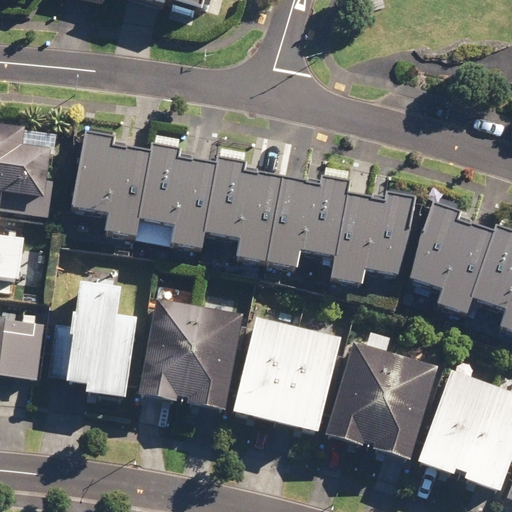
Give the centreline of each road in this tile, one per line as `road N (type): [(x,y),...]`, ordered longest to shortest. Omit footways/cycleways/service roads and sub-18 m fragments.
road 1 (residential): [(265,92),(0,65)]
road 2 (residential): [(511,169),(265,92)]
road 3 (residential): [(247,511),(0,471)]
